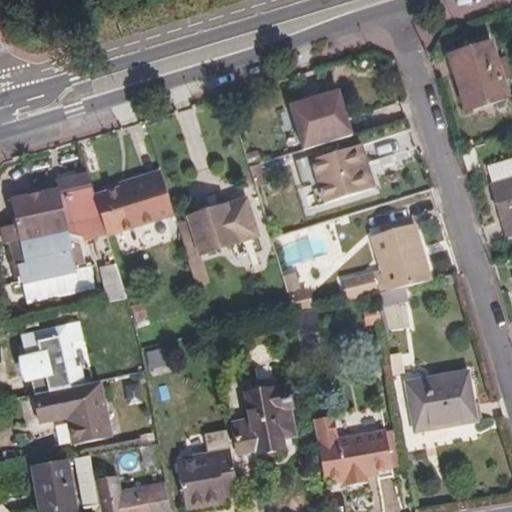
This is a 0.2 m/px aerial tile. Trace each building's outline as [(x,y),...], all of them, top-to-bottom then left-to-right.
[(488,45),(448,58),(465,114),(505,101),(488,45)] [(351,135),(337,90),(290,105),(303,149),(351,135)] [(354,148),(311,160),(322,197),(315,199),(317,205),(366,192),(354,148)] [(511,162),(488,170),(493,188),(488,189),(499,224),(511,220),(511,162)] [(172,210),(158,169),(125,179),(127,183),(118,186),(100,192),(113,229),(172,210)] [(14,263),(21,302),(92,288),(87,265),(85,266),(79,235),(73,236),(70,221),(79,219),(79,221),(100,217),(86,175),(54,182),(55,189),(9,198),(14,223),(0,225),(0,237),(1,243),(7,242),(11,264),(14,263)] [(244,198),(186,218),(187,221),(176,225),(187,258),(256,234),(244,198)] [(407,227),(424,282),(429,281),(412,225),(407,227)] [(407,227),(369,238),(379,271),(340,280),(346,299),(378,292),(380,305),(406,298),(404,286),(424,282),(407,227)] [(23,375),(28,373),(36,371),(73,362),(68,338),(62,340),(60,331),(83,327),(81,321),(20,334),(27,359),(20,361),(23,375)] [(36,371),(41,393),(87,384),(82,364),(76,365),(72,342),(85,338),(83,327),(60,331),(62,340),(68,338),(73,362),(36,371)] [(28,373),(34,395),(35,394),(41,393),(36,371),(28,373)] [(466,373),(405,382),(413,432),(475,423),(466,373)] [(245,396),(288,387),(286,374),(243,381),(245,396)] [(41,393),(35,394),(42,420),(70,414),(76,442),(110,435),(100,380),(87,384),(41,393)] [(292,408),(288,387),(245,396),(249,420),(231,423),(237,453),(254,450),(255,456),(283,451),(281,430),(291,429),(289,410),(292,408)] [(317,419),(326,482),(345,480),(346,486),(364,484),(363,473),(390,469),(385,433),(336,440),(332,416),(317,419)] [(221,497),(236,495),(226,429),(204,432),(207,453),(173,458),(181,509),(221,503),(221,497)] [(143,462),(160,460),(157,441),(139,444),(143,462)] [(81,509),(97,507),(92,486),(88,454),(72,457),(81,509)] [(64,459),(28,467),(37,511),(55,511),(55,509),(73,506),(64,459)] [(168,511),(164,484),(118,492),(115,481),(95,485),(99,511),(168,511)]
